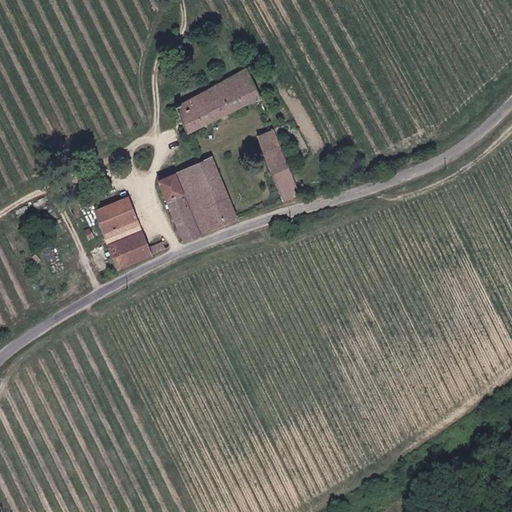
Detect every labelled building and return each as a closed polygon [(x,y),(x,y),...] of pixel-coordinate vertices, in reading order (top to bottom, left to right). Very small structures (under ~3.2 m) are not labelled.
[(259,98),(252,83),(249,76),(254,72),(252,67),(171,111),(174,117),(182,114),(189,134),(259,98)] [(301,196),(276,133),(259,140),(284,203),(301,196)] [(161,183),(186,243),(239,221),(214,159),(161,183)] [(128,197),(94,211),(104,233),(138,221),(128,197)] [(109,246),(143,233),(138,221),(104,233),(109,246)] [(153,256),(150,249),(143,233),(109,246),(119,269),(141,261),(153,256)] [(150,249),(153,256),(168,250),(165,243),(150,249)]
